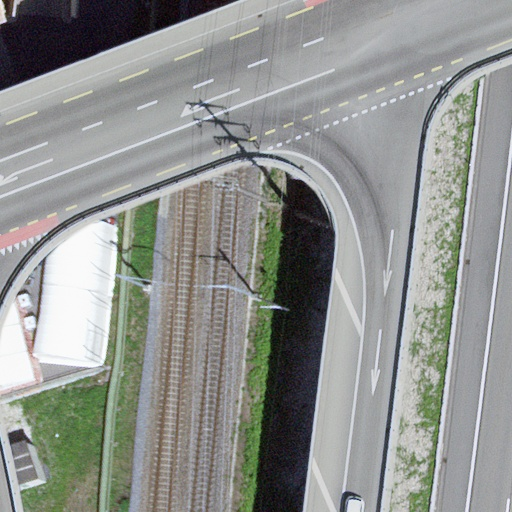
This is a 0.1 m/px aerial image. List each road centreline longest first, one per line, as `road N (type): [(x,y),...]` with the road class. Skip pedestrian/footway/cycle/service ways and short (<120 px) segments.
road 1 (motorway): [(391,32),(336,511)]
road 2 (tertiary): [(0,182),(391,32)]
